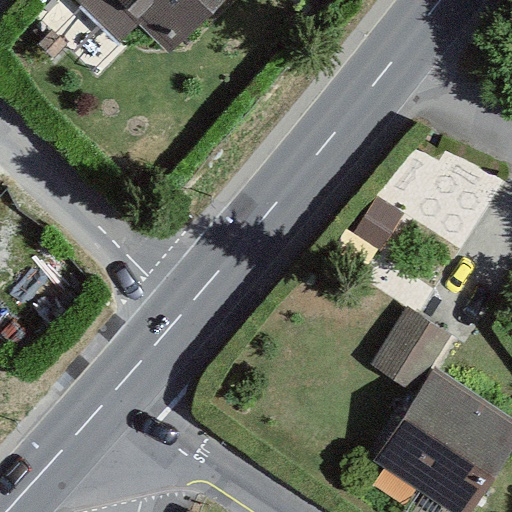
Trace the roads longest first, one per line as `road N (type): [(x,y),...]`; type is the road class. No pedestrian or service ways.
road 1 (secondary): [(441,0),(183,312)]
road 2 (residential): [(0,123),(183,312)]
road 3 (residential): [(108,398),(283,511)]
road 4 (secondary): [(108,398),(5,511)]
